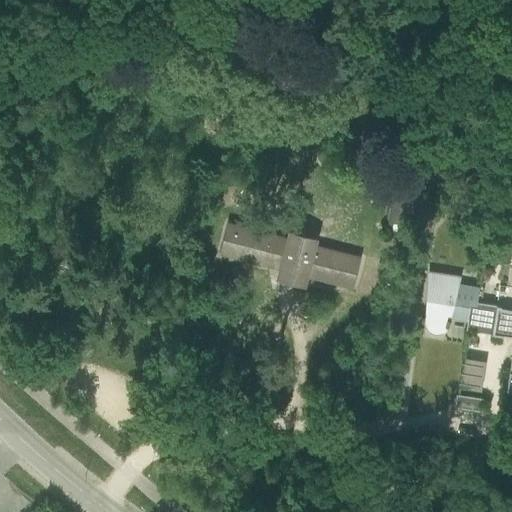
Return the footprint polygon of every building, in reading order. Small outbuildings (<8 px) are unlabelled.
[(357,259),(312,247),(314,239),(290,233),(288,241),(228,225),(221,252),(281,267),(280,271),(290,274),(304,277),(305,273),(351,285),(357,259)] [(472,252),(483,254),(486,233),(475,231),(472,252)] [(467,320),(470,303),(476,304),(477,302),(479,287),(477,287),(476,292),(456,289),(459,277),(428,272),(427,290),(432,291),(430,299),(426,298),(425,322),(426,326),(428,330),(431,332),(434,334),(438,334),(442,332),(445,329),(446,326),(448,326),(450,317),(467,320)] [(467,320),(465,330),(511,337),(511,287),(511,288),(499,286),(496,305),(477,302),(476,304),(470,303),(467,320)] [(456,394),(454,407),(480,410),(482,398),(456,394)]
